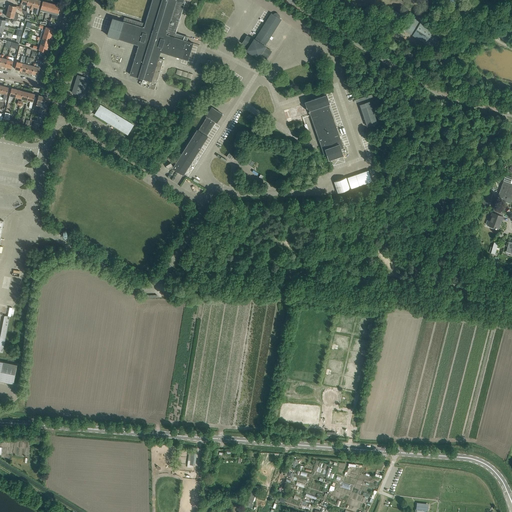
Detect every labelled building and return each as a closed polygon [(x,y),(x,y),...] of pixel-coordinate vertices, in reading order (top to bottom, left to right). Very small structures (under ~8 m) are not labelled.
[(27,5),(28,0),(18,0),(18,2),(21,2),(20,6),(21,7),(20,8),(22,8),(23,4),(27,5)] [(145,24),(144,28),(112,18),(107,35),(139,45),(130,74),(143,78),(141,85),(155,90),(164,59),(158,58),(160,52),(188,60),(193,43),(174,37),(185,1),(183,1),(183,0),(152,0),(146,22),(144,21),(144,23),(145,24)] [(46,13),(49,3),(43,1),(42,6),(41,8),(40,11),(46,13)] [(52,14),(55,4),(49,3),(46,13),(52,14)] [(14,12),(16,8),(19,9),(19,10),(23,11),(22,10),(21,9),(22,8),(20,8),(21,7),(20,6),(16,6),(9,4),(8,11),(14,12)] [(60,6),(55,4),(52,14),(58,16),(58,13),(60,6)] [(394,9),(391,14),(401,19),(401,14),(396,10),(394,9)] [(17,14),(14,12),(8,11),(6,16),(13,18),(12,20),(15,21),(17,14)] [(264,46),(278,24),(281,19),(279,18),(279,17),(279,16),(279,15),(278,14),(277,13),(276,13),(275,13),(274,14),(273,15),(271,13),(269,18),(255,40),(254,39),(253,40),(247,36),(242,43),(248,48),(246,50),(258,58),(260,55),(266,59),(271,51),(265,47),(265,46),(264,46)] [(441,35),(412,17),(404,30),(433,48),(441,35)] [(8,25),(9,20),(6,19),(5,20),(0,18),(0,24),(5,26),(5,25),(8,25)] [(51,35),(53,29),(46,27),(44,33),(51,35)] [(50,41),(51,35),(44,33),(41,32),(40,38),(42,38),(50,41)] [(48,46),(50,41),(42,38),(40,38),(36,36),(35,39),(38,40),(37,43),(41,44),(48,46)] [(11,68),(13,61),(8,59),(9,56),(7,56),(6,58),(7,59),(5,66),(11,68)] [(26,72),(28,64),(29,65),(30,62),(31,58),(27,57),(26,64),(24,63),(22,63),(20,70),(26,72)] [(20,70),(22,63),(24,63),(24,60),(22,60),(21,60),(20,63),(20,62),(17,62),(16,64),(15,69),(20,70)] [(32,73),(34,66),(35,66),(36,64),(34,63),(33,66),(29,65),(28,64),(26,72),(32,73)] [(41,69),(42,65),(36,63),(36,64),(35,66),(34,66),(32,73),(38,75),(40,68),(41,69)] [(193,74),(177,69),(176,74),(192,79),(193,74)] [(80,95),(85,77),(77,75),(72,92),(80,95)] [(2,101),(5,102),(9,87),(2,86),(0,93),(0,95),(0,96),(3,97),(2,101)] [(15,97),(17,89),(12,88),(10,93),(10,95),(8,102),(10,102),(11,99),(12,96),(15,97)] [(27,100),(29,92),(23,91),(21,99),(20,102),(19,105),(22,106),(23,102),(26,103),(27,100)] [(31,109),(34,99),(35,94),(29,92),(27,100),(30,101),(29,104),(30,104),(29,108),(31,109)] [(45,113),(48,103),(49,98),(45,97),(45,96),(43,95),(42,96),(39,95),(36,105),(39,106),(40,108),(39,112),(45,113)] [(326,95),(305,102),(306,103),(309,113),(310,113),(324,154),(327,153),(329,159),(341,155),(343,154),(341,148),(343,147),(328,104),(329,104),(326,95)] [(370,102),(360,105),(367,126),(377,123),(370,102)] [(133,125),(100,105),(95,114),(128,134),(133,125)] [(197,130),(173,168),(183,175),(207,136),(206,135),(215,121),(216,122),(222,113),(212,107),(206,116),(207,116),(198,131),(197,130)] [(142,150),(140,153),(157,164),(160,160),(143,150),(160,160),(142,150)] [(368,171),(346,177),(350,189),(372,182),(368,171)] [(511,198),(510,198),(511,193),(511,183),(506,182),(508,176),(511,177),(505,175),(497,198),(511,203),(511,199),(511,198)] [(497,228),(500,221),(501,221),(503,216),(492,212),(489,221),(487,220),(486,224),(488,225),(495,227),(495,228),(496,228),(497,228)] [(5,315),(0,342),(0,351),(3,352),(10,316),(5,315)] [(0,380),(13,384),(17,365),(0,361),(0,380)] [(320,424),(321,405),(282,403),(281,422),(320,424)] [(247,507),(251,508),(255,496),(250,495),(249,496),(248,500),(249,500),(247,507)]
